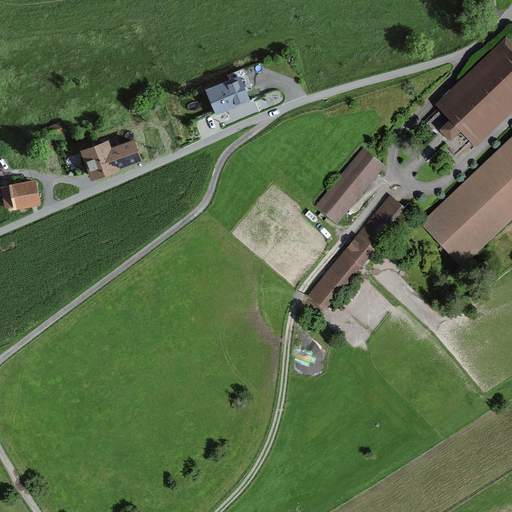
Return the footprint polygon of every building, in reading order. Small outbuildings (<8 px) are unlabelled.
[(511,101),(511,55),(506,49),(427,124),(437,134),(418,152),(426,162),(446,143),(457,154),(511,101)] [(239,77),(209,90),(218,113),(249,100),(239,77)] [(106,143),(84,152),(94,176),(139,157),(132,141),(109,150),(106,143)] [(511,143),(428,225),(462,259),(511,211),(511,143)] [(381,168),(363,153),(320,204),(300,188),(251,247),(283,274),(331,216),(337,221),(381,168)] [(35,180),(14,185),(19,207),(40,202),(35,180)] [(391,202),(315,291),(328,301),(403,212),(391,202)]
